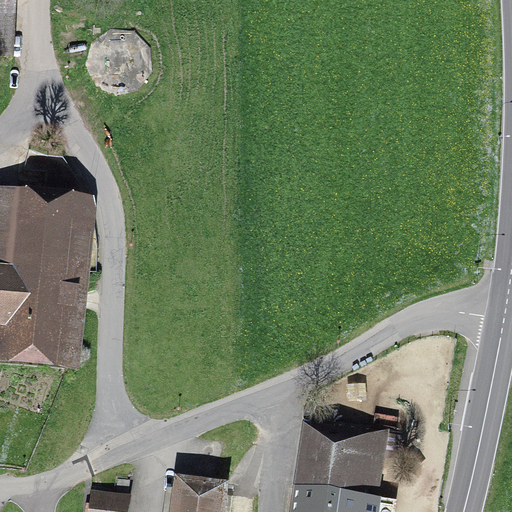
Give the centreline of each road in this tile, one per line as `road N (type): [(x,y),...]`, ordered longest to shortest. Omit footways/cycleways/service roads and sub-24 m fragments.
road 1 (unclassified): [(110,457),(109,206),(52,83),(40,0)]
road 2 (unclassified): [(110,457),(271,396),(413,320),(441,312),(504,318)]
road 3 (secondary): [(504,318),(463,511)]
